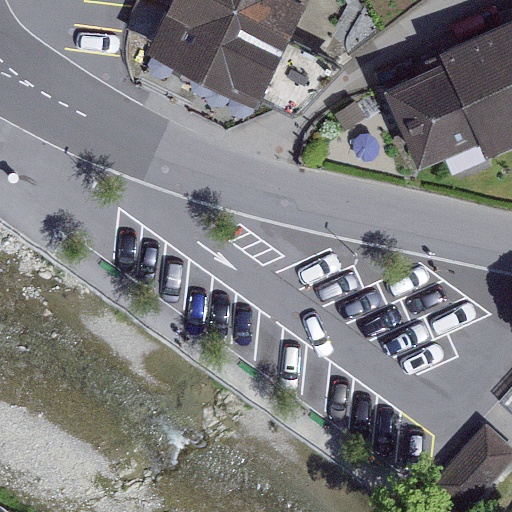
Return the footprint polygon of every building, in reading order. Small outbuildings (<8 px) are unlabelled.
[(168,0),(147,45),(257,100),(260,94),(292,111),(304,105),(347,61),(290,32),(306,0),(168,0)] [(511,140),(511,17),(441,47),(445,57),(383,82),(418,166),(480,140),(485,152),(511,140)] [(366,116),(355,100),(335,114),(346,130),(366,116)] [(511,386),(503,397),(511,405),(511,386)] [(511,444),(487,422),(433,481),(466,511),(511,460),(511,444)] [(14,511),(0,501),(0,511),(14,511)]
